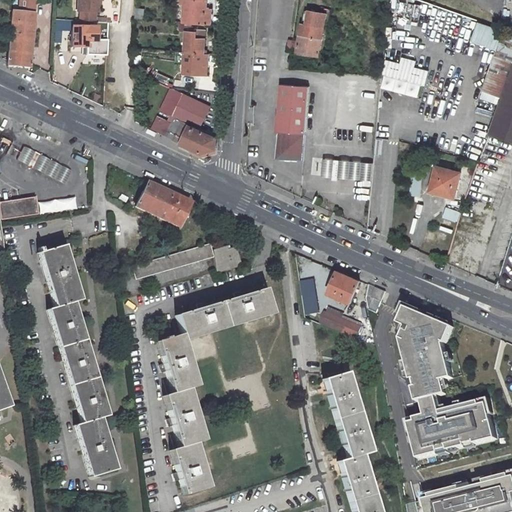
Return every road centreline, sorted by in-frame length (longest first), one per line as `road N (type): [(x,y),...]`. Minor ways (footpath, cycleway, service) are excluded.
road 1 (residential): [(165,508),(141,320),(156,305),(252,277),(277,216)]
road 2 (residential): [(211,511),(323,478),(308,425),(287,261)]
road 3 (secondary): [(228,192),(0,87)]
road 4 (tertiary): [(243,0),(228,192)]
road 5 (secondary): [(422,279),(277,216)]
